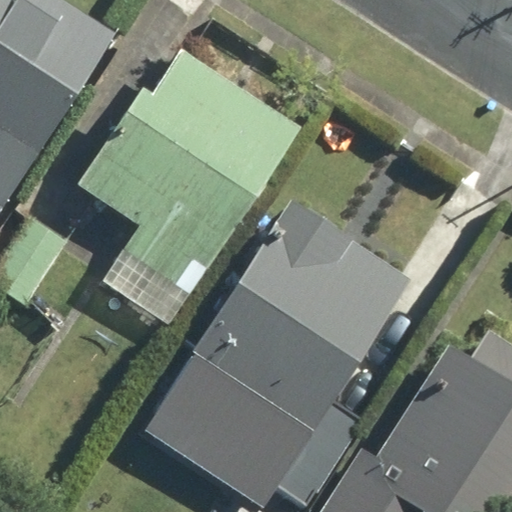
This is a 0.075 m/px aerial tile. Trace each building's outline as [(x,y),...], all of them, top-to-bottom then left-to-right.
[(0,0),(0,199),(57,109),(95,48),(17,0),(0,0)] [(151,52),(63,194),(126,233),(91,290),(161,333),(284,135),(151,52)] [(397,287),(275,209),(131,432),(253,510),(397,287)] [(61,246),(19,221),(0,253),(0,296),(23,310),(61,246)] [(314,511),(511,511),(511,358),(473,333),(455,360),(441,350),(365,466),(351,456),(314,511)]
